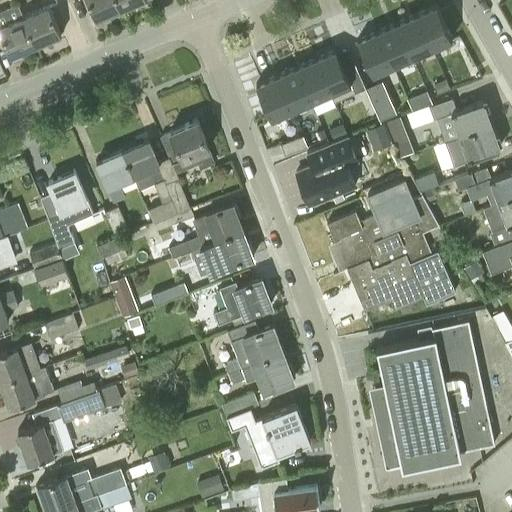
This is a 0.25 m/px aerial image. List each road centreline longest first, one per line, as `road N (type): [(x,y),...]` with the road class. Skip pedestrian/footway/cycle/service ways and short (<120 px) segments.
road 1 (residential): [(351,511),(319,339),(197,19)]
road 2 (residential): [(197,19),(0,102)]
